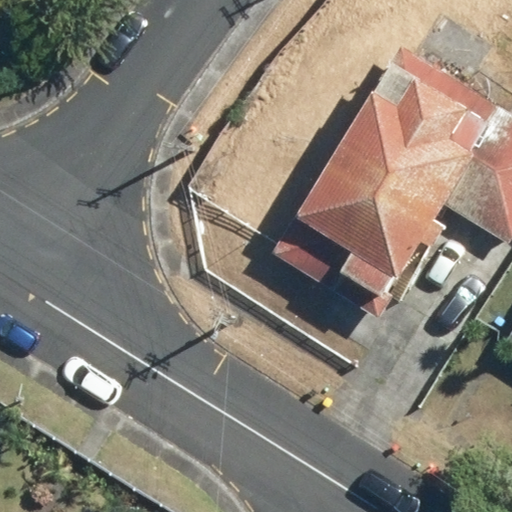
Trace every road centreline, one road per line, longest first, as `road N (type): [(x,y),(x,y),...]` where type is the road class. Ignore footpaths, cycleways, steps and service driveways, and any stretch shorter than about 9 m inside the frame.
road 1 (residential): [(391,511),(15,282)]
road 2 (residential): [(15,282),(202,0)]
